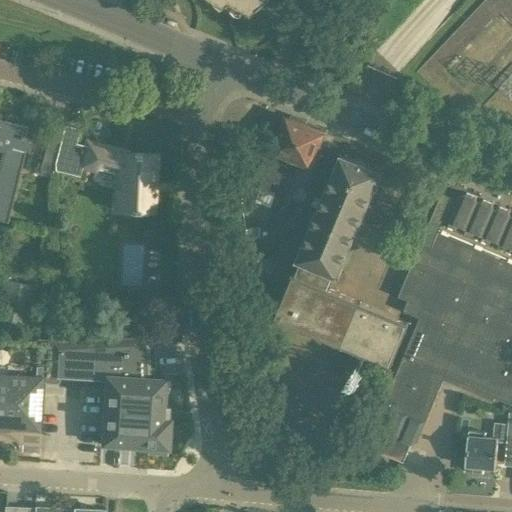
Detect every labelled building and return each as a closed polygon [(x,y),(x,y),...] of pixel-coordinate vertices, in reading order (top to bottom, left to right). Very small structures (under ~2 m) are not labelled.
[(220,0),(225,4),(230,0),(234,0),(253,11),(265,0),(220,0)] [(511,0),(485,0),(511,26),(511,0)] [(511,68),(501,80),(511,90),(511,68)] [(290,119),(286,117),(280,129),(262,121),(248,166),(263,173),(266,166),(273,169),(263,192),(274,197),(306,122),(291,116),(290,119)] [(0,220),(7,222),(25,150),(31,152),(34,141),(23,138),(26,126),(0,119),(0,150),(2,151),(0,160),(0,220)] [(65,125),(51,122),(39,171),(56,175),(55,171),(56,171),(56,163),(61,140),(65,125)] [(324,133),(320,131),(321,128),(306,122),(274,197),(286,202),(302,164),(309,167),(324,133)] [(154,177),(155,153),(120,152),(121,150),(87,141),(85,146),(75,143),(78,129),(65,125),(61,140),(56,163),(56,171),(79,177),(82,167),(96,170),(97,168),(119,174),(117,210),(151,211),(153,177),(154,177)] [(380,172),(341,155),(326,190),(323,188),(306,228),(309,230),(302,246),(299,245),(297,249),(301,251),(297,260),(301,262),(296,274),(291,272),(273,317),(390,366),(409,322),(327,287),(332,275),(336,276),(380,172)] [(445,376),(511,404),(511,400),(511,213),(444,185),(398,296),(408,300),(403,311),(419,318),(374,424),(376,425),(368,444),(403,462),(411,444),(416,442),(417,442),(445,376)] [(261,246),(263,231),(250,230),(248,245),(261,246)] [(269,274),(258,268),(252,281),(257,300),(269,274)] [(8,280),(0,315),(0,321),(29,329),(36,303),(30,301),(33,286),(8,280)] [(91,333),(91,316),(74,317),(74,333),(91,333)] [(0,428),(35,429),(38,377),(40,377),(44,382),(49,383),(49,377),(59,377),(104,380),(100,445),(130,446),(131,443),(138,443),(138,447),(168,449),(169,419),(166,419),(167,407),(163,407),(165,378),(153,378),(152,367),(155,367),(153,346),(151,346),(150,333),(148,333),(58,341),(0,337),(0,428)] [(269,353),(281,406),(285,422),(300,419),(283,349),(269,353)] [(482,467),(495,468),(497,441),(505,442),(505,453),(508,453),(511,456),(511,413),(509,412),(508,424),(494,422),(493,438),(485,437),(485,432),(468,431),(468,435),(465,465),(465,472),(481,473),(482,467)]
